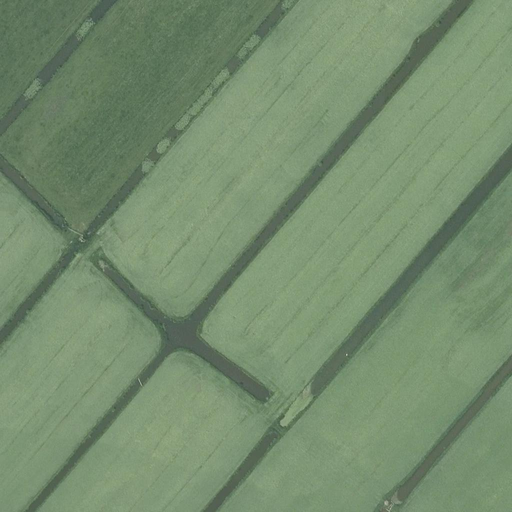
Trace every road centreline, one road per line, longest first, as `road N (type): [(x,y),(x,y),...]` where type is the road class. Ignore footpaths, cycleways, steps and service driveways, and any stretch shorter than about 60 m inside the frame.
road 1 (track): [(397,511),(190,366)]
road 2 (track): [(511,381),(403,511)]
